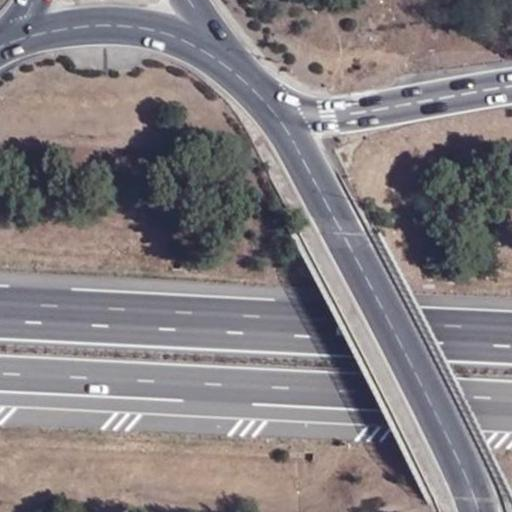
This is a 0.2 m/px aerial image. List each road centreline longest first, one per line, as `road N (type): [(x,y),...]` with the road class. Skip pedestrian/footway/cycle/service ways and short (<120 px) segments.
road 1 (motorway): [(0,373),(511,398)]
road 2 (motorway): [(511,338),(0,313)]
road 3 (secondary): [(478,511),(339,228),(269,105)]
road 4 (motorway): [(511,86),(328,115),(269,105)]
road 5 (secondary): [(224,64),(146,27),(102,24),(13,37)]
